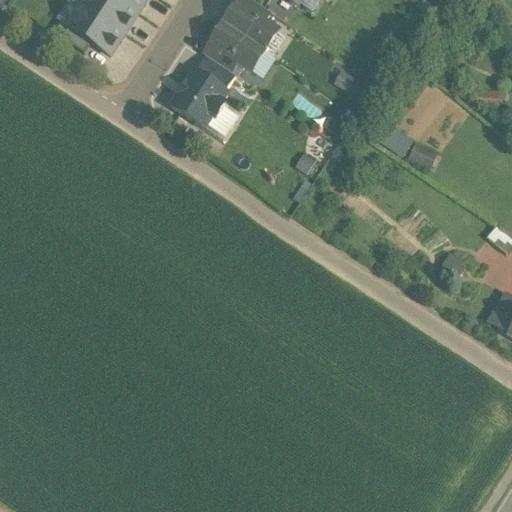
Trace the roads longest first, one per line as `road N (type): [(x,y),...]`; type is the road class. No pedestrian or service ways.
road 1 (residential): [(511,384),(119,129)]
road 2 (residential): [(119,129),(203,0)]
road 3 (residential): [(119,129),(0,47)]
